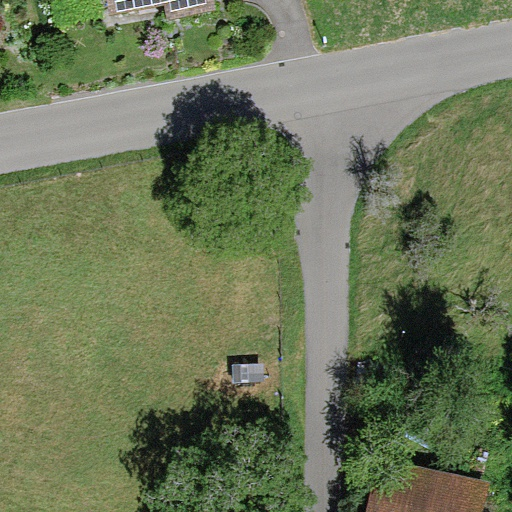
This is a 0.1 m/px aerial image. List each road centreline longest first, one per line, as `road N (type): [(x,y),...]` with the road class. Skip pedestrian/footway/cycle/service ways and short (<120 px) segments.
road 1 (residential): [(332,83),(331,511)]
road 2 (unclassified): [(332,83),(0,141)]
road 3 (unclassified): [(511,51),(332,83)]
